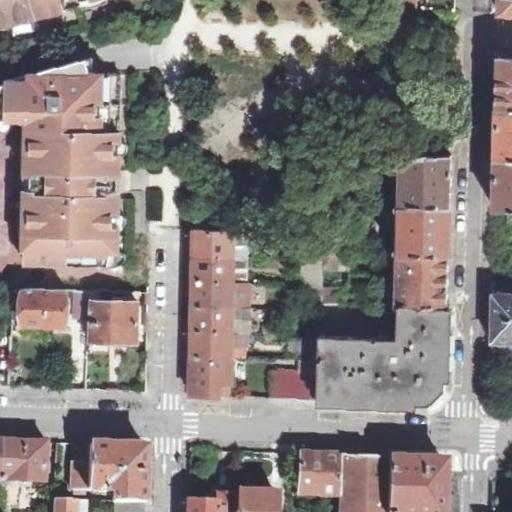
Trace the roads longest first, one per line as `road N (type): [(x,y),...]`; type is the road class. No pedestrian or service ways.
road 1 (residential): [(465,435),(477,35),(511,36)]
road 2 (residential): [(465,435),(170,420)]
road 3 (residential): [(170,420),(0,413)]
